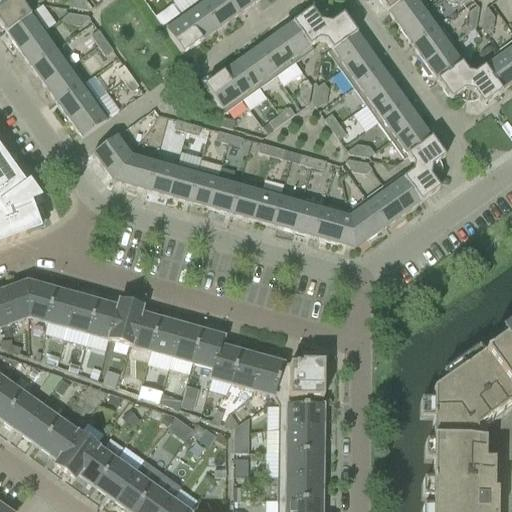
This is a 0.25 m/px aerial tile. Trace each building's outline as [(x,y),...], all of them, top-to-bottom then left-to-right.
[(76,12),(78,1),(71,0),(64,5),(68,11),(76,12)] [(234,20),(220,0),(202,0),(197,4),(217,32),(234,20)] [(246,0),(220,0),(234,20),(252,7),(246,0)] [(374,0),(386,15),(406,0),(374,0)] [(417,0),(406,0),(386,15),(398,33),(426,13),(417,0)] [(83,2),(78,1),(76,12),(87,14),(90,12),(83,2)] [(23,6),(4,3),(4,9),(0,11),(0,30),(4,36),(28,18),(22,10),(23,6)] [(197,4),(179,17),(199,45),(217,32),(197,4)] [(465,21),(475,23),(477,12),(475,9),(466,16),(465,21)] [(483,13),(481,24),(492,26),(492,21),(486,11),(483,13)] [(321,44),(323,26),(319,25),(309,13),(291,26),(311,54),(312,53),(309,49),(317,44),(321,44)] [(439,30),(426,13),(398,33),(411,50),(439,30)] [(31,15),(28,18),(4,36),(17,53),(45,33),(31,15)] [(73,29),(75,18),(67,17),(61,21),(66,28),(73,29)] [(199,45),(179,17),(161,30),(181,58),(199,45)] [(75,18),(73,29),(78,30),(88,23),(86,20),(75,18)] [(323,26),(321,44),(324,45),(329,53),(326,56),(354,36),(341,18),(329,27),(323,26)] [(475,23),(465,21),(464,29),(469,35),(474,31),(475,23)] [(492,26),(481,24),(480,32),(484,38),(490,33),(492,26)] [(291,26),(273,39),(293,67),(311,54),(291,26)] [(439,30),(411,50),(424,68),(452,48),(439,30)] [(95,32),(88,37),(89,39),(97,50),(104,44),(97,34),(95,32)] [(57,51),(45,33),(17,53),(29,71),(57,51)] [(354,36),(326,56),(339,74),(367,54),(354,36)] [(293,67),(273,39),(256,51),(276,79),(293,67)] [(511,43),(496,55),(511,76),(511,43)] [(104,44),(97,50),(104,60),(111,54),(104,44)] [(452,48),(424,68),(436,86),(460,69),(464,66),(463,64),(452,48)] [(57,51),(29,71),(42,89),(70,69),(57,51)] [(276,79),(256,51),(238,64),(258,92),(276,79)] [(379,71),(367,54),(339,74),(351,92),(379,71)] [(511,76),(496,55),(479,67),(499,96),(511,86),(511,76)] [(238,64),(220,76),(241,105),(258,92),(238,64)] [(473,78),(469,77),(467,95),(472,96),(481,109),(499,96),(479,67),(478,68),(481,72),(473,78)] [(70,69),(42,89),(54,106),(83,86),(70,69)] [(122,85),(129,80),(122,69),(115,75),(122,85)] [(466,76),(460,69),(436,86),(449,103),(462,94),(467,95),(469,77),(466,76)] [(392,89),(379,71),(351,92),(364,109),(392,89)] [(241,105),(220,76),(202,89),(222,118),(241,105)] [(137,90),(129,80),(122,85),(129,95),(137,90)] [(299,88),(298,95),(309,97),(310,89),(306,84),(299,88)] [(83,86),(54,106),(67,124),(95,104),(83,86)] [(316,90),(315,98),(325,100),(327,93),(322,86),(316,90)] [(405,107),(392,89),(364,109),(377,127),(405,107)] [(309,97),(298,95),(297,101),(304,110),(307,108),(309,97)] [(325,100),(315,98),(313,109),(315,112),(324,105),(325,100)] [(95,104),(67,124),(80,142),(108,122),(95,104)] [(417,125),(405,107),(377,127),(389,145),(417,125)] [(287,111),(277,119),(283,126),(293,119),(287,111)] [(330,134),(337,128),(330,118),(322,124),(330,134)] [(283,126),(277,119),(267,126),(272,133),(283,126)] [(233,124),(221,121),(219,130),(231,133),(233,124)] [(184,136),(187,127),(175,124),(172,133),(184,136)] [(430,142),(417,125),(389,145),(402,162),(430,142)] [(199,130),(187,127),(184,136),(196,139),(199,130)] [(345,138),(337,128),(330,134),(337,144),(345,138)] [(216,135),(214,144),(226,148),(229,139),(216,135)] [(114,181),(132,155),(119,137),(91,157),(104,176),(108,173),(114,181)] [(241,142),(229,139),(226,148),(238,151),(241,142)] [(430,142),(402,162),(402,163),(406,160),(412,168),(411,172),(430,175),(430,169),(443,160),(430,142)] [(268,159),(271,150),(259,147),(256,156),(268,159)] [(359,160),(360,149),(355,148),(346,155),(348,158),(359,160)] [(368,150),(360,149),(359,160),(367,161),(372,157),(368,150)] [(283,154),(271,150),(268,159),(280,163),(283,154)] [(23,188),(17,179),(12,172),(3,159),(0,155),(0,246),(39,233),(38,230),(33,216),(30,208),(29,206),(30,206),(34,204),(24,191),(25,190),(23,188)] [(132,155),(114,181),(125,184),(124,189),(145,195),(155,162),(132,155)] [(310,171),(312,162),(300,159),(298,168),(310,171)] [(155,162),(145,195),(166,201),(175,167),(155,162)] [(312,162),(310,171),(322,174),(324,165),(312,162)] [(356,176),(358,166),(347,164),(344,166),(351,175),(356,176)] [(358,166),(356,176),(363,178),(370,173),(366,167),(358,166)] [(196,173),(175,167),(166,201),(187,207),(196,173)] [(430,175),(411,172),(411,175),(403,181),(420,205),(438,192),(429,180),(430,175)] [(217,179),(196,173),(187,207),(208,212),(217,179)] [(403,181),(400,177),(382,189),(402,217),(420,205),(403,181)] [(217,179),(208,212),(229,218),(238,185),(217,179)] [(259,191),(238,185),(229,218),(250,224),(259,191)] [(402,217),(382,189),(365,202),(385,230),(402,217)] [(280,197),(259,191),(250,224),(271,230),(280,197)] [(280,197),(271,230),(292,236),(301,203),(280,197)] [(385,230),(365,202),(346,215),(352,248),(363,240),(366,244),(385,230)] [(322,208),(301,203),(292,236),(312,242),(322,208)] [(322,208),(312,242),(334,248),(335,243),(352,248),(346,215),(322,208)] [(25,286),(0,294),(0,304),(9,328),(26,321),(25,286)] [(54,294),(25,286),(26,321),(45,326),(54,294)] [(54,294),(45,326),(66,332),(75,300),(54,294)] [(75,300),(66,332),(87,338),(96,305),(75,300)] [(0,304),(0,330),(9,328),(0,304)] [(116,311),(96,305),(87,338),(107,344),(117,311),(116,311)] [(117,311),(107,344),(128,350),(137,317),(138,317),(140,312),(117,305),(116,311),(117,311)] [(137,317),(128,350),(149,356),(158,323),(138,317),(137,317)] [(179,329),(158,323),(149,356),(170,361),(179,329)] [(200,335),(179,329),(170,361),(191,367),(200,335)] [(511,511),(511,329),(499,338),(503,343),(480,359),(476,352),(462,362),(467,368),(458,374),(454,368),(440,377),(445,384),(431,394),(431,405),(418,405),(418,422),(431,422),(430,449),(422,449),(422,465),(430,465),(430,487),(420,487),(420,503),(430,503),(429,511),(511,511)] [(222,341),(200,335),(191,367),(210,373),(211,373),(218,350),(219,350),(222,341)] [(10,343),(0,344),(0,351),(11,355),(10,343)] [(211,373),(210,373),(208,382),(230,388),(239,356),(219,350),(218,350),(211,373)] [(239,356),(230,388),(250,394),(260,361),(239,356)] [(47,357),(44,367),(55,370),(58,361),(47,357)] [(280,367),(271,400),(272,400),(277,409),(321,410),(322,375),(324,375),(325,359),(300,358),(300,368),(281,368),(280,367)] [(280,367),(260,361),(250,394),(271,400),(280,367)] [(69,367),(67,374),(74,376),(75,376),(77,370),(69,367)] [(91,371),(88,380),(96,383),(99,374),(91,371)] [(105,374),(101,387),(113,391),(117,378),(105,374)] [(68,383),(64,387),(68,389),(77,396),(82,388),(68,383)] [(21,398),(2,384),(0,387),(0,424),(1,425),(21,398)] [(60,384),(52,394),(60,400),(68,389),(64,387),(60,384)] [(139,390),(136,401),(157,407),(160,396),(139,390)] [(185,390),(179,411),(191,414),(197,393),(185,390)] [(21,398),(1,425),(20,439),(39,411),(21,398)] [(109,398),(106,406),(116,410),(119,402),(109,398)] [(160,399),(158,406),(168,409),(170,402),(160,399)] [(277,409),(277,433),(321,434),(321,410),(277,409)] [(39,411),(20,439),(38,452),(58,424),(39,411)] [(129,414),(120,421),(128,432),(137,425),(129,414)] [(164,418),(158,426),(166,431),(172,423),(164,418)] [(232,432),(232,439),(247,437),(247,422),(236,430),(232,432)] [(77,437),(58,424),(38,452),(56,464),(57,465),(77,437)] [(196,428),(188,438),(207,452),(215,440),(204,433),(203,433),(196,428)] [(277,433),(276,457),(320,458),(321,434),(277,433)] [(57,465),(56,464),(53,469),(73,484),(76,479),(75,478),(95,451),(77,437),(57,465)] [(232,439),(232,457),(246,457),(247,437),(232,439)] [(114,464),(95,451),(75,478),(76,479),(94,491),(114,464)] [(320,458),(276,457),(276,481),(320,482),(320,458)] [(132,477),(114,464),(94,491),(113,505),(132,477)] [(232,464),(232,481),(245,481),(245,464),(232,464)] [(212,473),(212,482),(224,482),(224,473),(212,473)] [(132,477),(113,505),(122,511),(135,511),(151,490),(132,477)] [(320,482),(276,481),(276,505),(320,506),(320,482)] [(151,490),(135,511),(163,511),(169,503),(151,490)] [(231,492),(231,504),(245,504),(245,492),(231,492)] [(181,511),(169,503),(163,511),(181,511)]
